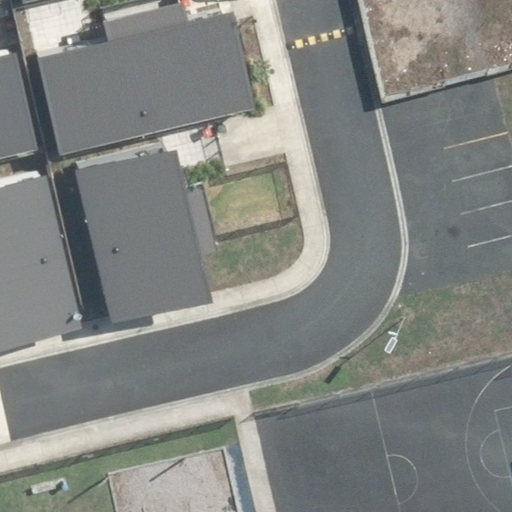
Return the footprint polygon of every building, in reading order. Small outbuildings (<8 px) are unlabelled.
[(245,0),(111,0),(109,0),(113,17),(46,32),(68,131),(265,88),(245,0)] [(0,140),(45,131),(23,29),(0,33),(0,140)] [(188,128),(83,151),(115,297),(220,275),(188,128)] [(56,154),(0,166),(0,324),(90,305),(56,154)] [(410,317),(340,364),(360,395),(431,348),(410,317)] [(309,380),(233,393),(238,425),(315,412),(309,380)] [(201,404),(118,413),(122,449),(204,441),(201,404)]
